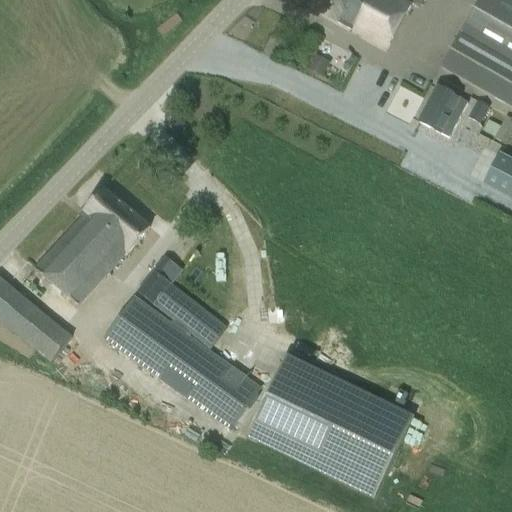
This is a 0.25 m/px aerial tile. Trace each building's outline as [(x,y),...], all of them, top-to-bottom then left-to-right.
[(338,22),(350,29),(366,0),(322,0),(316,11),(337,23),(338,22)] [(410,5),(401,0),(366,0),(350,29),(353,31),(386,49),(410,5)] [(441,69),(511,109),(511,0),(480,0),(447,58),(441,69)] [(411,124),(425,99),(401,86),(388,112),(411,124)] [(460,111),(464,102),(438,88),(419,123),(447,138),(449,139),(463,112),(460,111)] [(478,101),(468,119),(480,126),(490,108),(478,101)] [(511,133),(511,119),(507,116),(494,139),(505,146),(511,133)] [(177,136),(185,127),(178,119),(169,128),(177,136)] [(507,173),(472,154),(457,182),(494,201),(507,173)] [(104,190),(79,217),(80,219),(36,270),(80,307),(126,257),(150,229),(104,190)] [(171,323),(134,297),(103,340),(231,433),(262,389),(190,337),(191,336),(211,351),(228,329),(171,284),(170,285),(154,272),(137,293),(154,305),(153,306),(172,321),(171,323)] [(0,323),(51,365),(73,338),(40,311),(0,278),(0,323)] [(286,357),(246,439),(374,501),(414,419),(286,357)]
